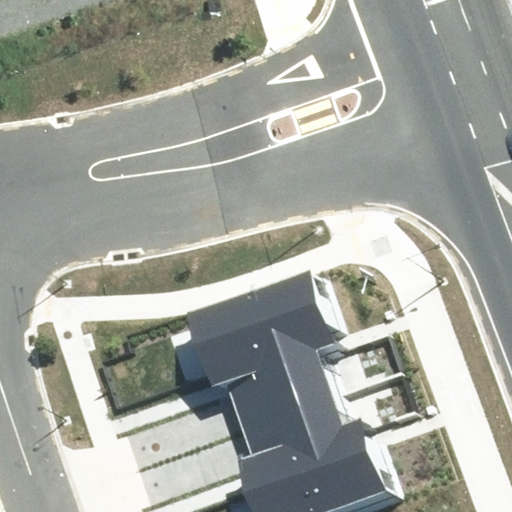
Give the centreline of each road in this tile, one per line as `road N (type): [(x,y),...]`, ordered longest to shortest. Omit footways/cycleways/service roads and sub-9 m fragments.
road 1 (residential): [(460,85),(239,154),(138,177),(0,193)]
road 2 (secondary): [(460,85),(511,226)]
road 3 (residential): [(47,511),(0,372)]
